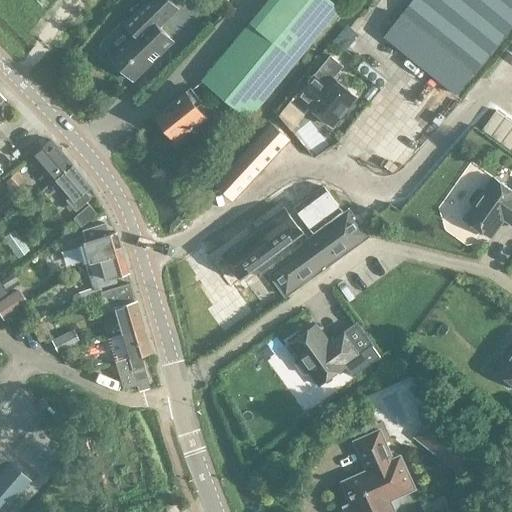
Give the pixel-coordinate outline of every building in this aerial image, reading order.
[(173,41),(159,27),(178,9),(169,0),(149,0),(125,24),(135,34),(111,58),(133,80),(173,41)] [(169,0),(178,9),(186,0),(169,0)] [(249,118),(340,8),(330,0),(269,0),(202,80),(249,118)] [(456,94),(511,24),(511,0),(412,0),(384,36),(456,94)] [(335,39),(347,49),(360,32),(349,22),(335,39)] [(330,55),(298,94),(311,104),(309,107),(333,126),(348,107),(356,97),(333,79),(343,66),(330,55)] [(205,117),(195,106),(200,102),(190,89),(157,116),(167,130),(167,134),(170,137),(174,138),(176,140),(205,117)] [(491,137),(505,117),(496,110),(482,130),(491,137)] [(501,144),(511,128),(511,122),(505,117),(491,137),(501,144)] [(233,199),(289,140),(272,123),(216,183),(233,199)] [(511,151),(511,149),(511,128),(501,144),(511,151)] [(71,165),(49,139),(39,148),(35,143),(22,155),(31,165),(37,160),(54,180),(71,165)] [(83,191),(88,186),(89,186),(71,165),(54,180),(69,197),(64,201),(74,212),(90,198),(83,191)] [(22,179),(12,167),(2,175),(12,187),(22,179)] [(511,190),(493,177),(483,192),(480,190),(477,190),(470,199),(471,203),(474,205),(463,219),(490,238),(504,219),(511,224),(511,190)] [(310,197),(296,207),(315,232),(328,221),(341,211),(323,187),(310,197)] [(80,227),(96,214),(88,205),(73,218),(80,227)] [(268,217),(218,256),(237,280),(296,234),(298,232),(280,208),(277,210),(268,217)] [(285,296),(368,236),(349,209),(306,240),(310,245),(270,274),(285,296)] [(121,252),(115,232),(108,234),(104,223),(80,230),(83,241),(80,242),(87,263),(88,262),(121,252)] [(29,249),(14,229),(2,238),(17,258),(29,249)] [(127,272),(121,252),(88,262),(95,287),(114,282),(113,277),(127,272)] [(104,310),(114,307),(121,333),(143,327),(135,301),(133,302),(128,284),(94,293),(93,287),(77,292),(79,302),(100,296),(104,310)] [(0,315),(2,318),(26,303),(18,290),(0,302),(0,315)] [(31,309),(28,303),(21,308),(24,313),(31,309)] [(46,319),(43,313),(35,317),(38,323),(46,319)] [(344,364),(359,354),(344,333),(330,344),(316,324),(289,343),(299,358),(297,360),(296,363),(303,372),(306,373),(309,371),(319,385),(346,366),(344,364)] [(150,353),(143,327),(121,333),(128,357),(129,359),(127,359),(130,370),(131,370),(143,367),(140,355),(150,353)] [(56,352),(78,341),(73,330),(51,340),(56,352)] [(511,343),(510,344),(504,353),(504,356),(507,359),(497,373),(511,383),(511,343)] [(135,384),(131,370),(130,370),(127,359),(129,359),(128,357),(115,361),(123,387),(135,384)] [(143,367),(131,370),(135,384),(137,391),(149,387),(143,367)] [(478,456),(444,429),(430,418),(415,437),(463,475),(478,456)] [(400,495),(415,489),(400,456),(393,459),(380,430),(354,441),(367,470),(342,482),(352,506),(347,508),(349,511),(394,511),(394,510),(395,509),(397,508),(399,505),(400,504),(400,502),(401,500),(401,498),(401,497),(400,495)] [(0,508),(2,510),(29,480),(0,454),(0,508)] [(427,511),(430,511),(450,504),(445,493),(423,502),(427,511)]
